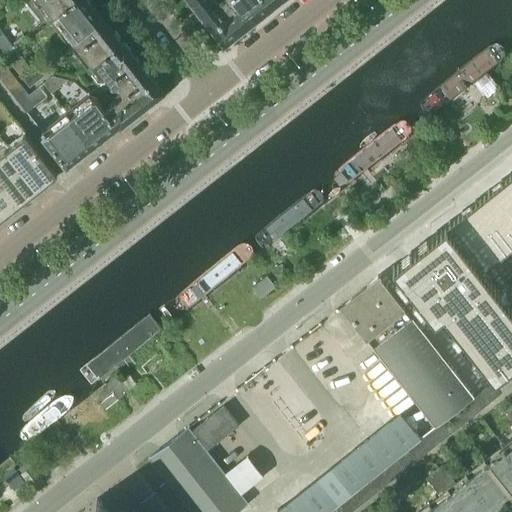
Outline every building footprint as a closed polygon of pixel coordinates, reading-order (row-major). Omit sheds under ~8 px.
[(41,0),(53,14),(69,0),(41,0)] [(69,0),(53,14),(72,39),(102,14),(91,0),(69,0)] [(192,0),(202,12),(216,0),(192,0)] [(229,37),(248,22),(230,0),(216,0),(202,12),(221,36),(229,37)] [(230,0),(248,22),(272,3),(268,0),(230,0)] [(72,39),(92,63),(122,40),(102,14),(72,39)] [(0,49),(2,52),(12,45),(4,35),(0,30),(0,49)] [(511,48),(504,39),(423,102),(437,120),(511,60),(511,48)] [(112,85),(118,85),(117,84),(142,65),(122,40),(92,63),(100,74),(103,73),(112,85)] [(12,45),(2,52),(20,75),(29,68),(12,45)] [(21,75),(29,86),(50,71),(41,59),(21,75)] [(7,65),(0,70),(0,78),(2,81),(13,72),(7,65)] [(123,92),(104,107),(117,125),(158,93),(159,86),(142,65),(117,84),(118,85),(123,92)] [(13,72),(2,81),(7,88),(18,79),(13,72)] [(53,75),(44,82),(51,92),(68,79),(53,75)] [(100,94),(111,85),(106,78),(94,87),(100,94)] [(18,79),(7,88),(13,95),(24,86),(18,79)] [(24,86),(13,95),(19,102),(30,93),(24,86)] [(39,86),(30,93),(38,103),(47,96),(39,86)] [(30,93),(19,102),(26,112),(28,111),(38,103),(30,93)] [(92,96),(69,114),(92,145),(117,125),(104,107),(95,97),(92,96)] [(69,114),(44,133),(68,164),(92,145),(69,114)] [(406,117),(333,174),(345,191),(419,133),(406,117)] [(27,134),(8,148),(36,185),(55,170),(27,134)] [(0,176),(18,200),(36,185),(8,148),(0,154),(0,176)] [(511,170),(391,267),(486,385),(511,363),(511,170)] [(0,213),(18,200),(0,176),(0,213)] [(320,188),(256,239),(266,252),(330,202),(320,188)] [(353,213),(363,226),(373,218),(363,206),(353,213)] [(248,243),(172,300),(184,316),(259,258),(248,243)] [(284,264),(273,272),(280,282),(291,275),(284,264)] [(267,274),(252,286),(261,297),(276,286),(267,274)] [(452,367),(379,275),(341,305),(436,424),(474,394),(452,367)] [(161,309),(97,359),(110,375),(174,325),(161,309)] [(509,386),(511,383),(511,375),(508,370),(501,376),(509,386)] [(107,383),(111,389),(119,398),(129,390),(121,381),(117,375),(107,383)] [(503,391),(509,386),(501,376),(495,381),(503,391)] [(496,396),(503,391),(495,381),(488,386),(496,396)] [(490,401),(496,396),(488,386),(482,391),(490,401)] [(66,388),(8,431),(17,444),(75,400),(66,388)] [(483,406),(490,401),(482,391),(475,396),(483,406)] [(477,412),(483,406),(475,396),(468,401),(477,412)] [(470,417),(477,412),(468,401),(462,406),(470,417)] [(150,456),(194,511),(233,511),(248,501),(207,449),(239,424),(223,405),(191,430),(188,426),(150,456)] [(464,422),(470,417),(462,406),(455,412),(464,422)] [(457,427),(464,422),(455,412),(449,417),(457,427)] [(450,432),(457,427),(449,417),(442,422),(450,432)] [(444,437),(450,432),(442,422),(436,427),(444,437)] [(437,442),(444,437),(436,427),(429,432),(437,442)] [(431,448),(437,442),(429,432),(423,437),(431,448)] [(424,453),(431,448),(423,437),(416,442),(424,453)] [(418,458),(424,453),(416,442),(410,448),(418,458)] [(511,442),(506,447),(488,461),(510,490),(511,487),(511,442)] [(411,463),(418,458),(410,448),(403,453),(411,463)] [(405,468),(411,463),(403,453),(397,458),(405,468)] [(398,473),(405,468),(397,458),(390,463),(398,473)] [(488,461),(451,491),(467,511),(481,511),(510,490),(488,461)] [(383,468),(392,479),(398,473),(390,463),(383,468)] [(352,491),(335,470),(332,466),(322,473),(343,499),(352,491)] [(14,467),(4,475),(15,489),(26,482),(14,467)] [(385,484),(392,479),(383,468),(377,473),(385,484)] [(370,478),(379,489),(385,484),(377,473),(370,478)] [(372,494),(379,489),(370,478),(364,484),(372,494)] [(357,489),(365,499),(372,494),(364,484),(357,489)] [(359,504),(365,499),(357,489),(351,494),(359,504)] [(467,511),(451,491),(433,505),(424,511),(467,511)] [(352,509),(359,504),(351,494),(344,499),(352,509)] [(111,511),(98,496),(77,511),(111,511)] [(343,511),(349,511),(352,509),(344,499),(338,504),(343,511)]
